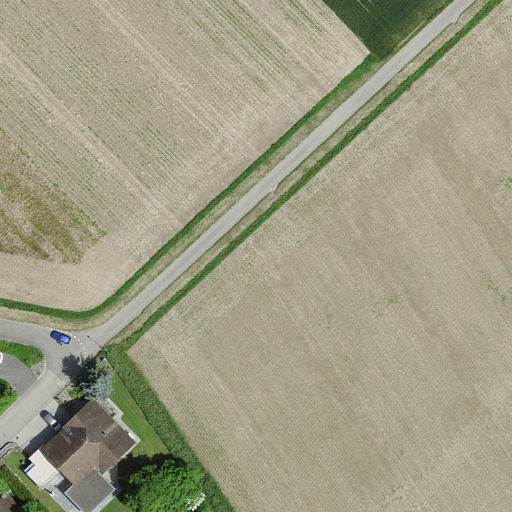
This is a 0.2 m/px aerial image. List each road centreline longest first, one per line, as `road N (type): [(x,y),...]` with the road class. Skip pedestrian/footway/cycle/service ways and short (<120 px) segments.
road 1 (track): [(64,357),(113,327),(461,0)]
road 2 (residential): [(0,328),(44,337),(64,357),(0,429)]
